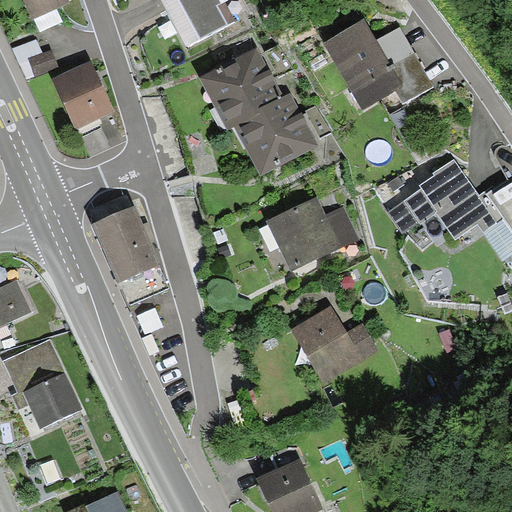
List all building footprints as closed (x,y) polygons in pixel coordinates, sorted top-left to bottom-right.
[(21,0),(33,24),(68,8),(66,0),(21,0)] [(160,0),(187,49),(241,20),(230,0),(160,0)] [(402,105),(432,88),(400,31),(377,44),(366,25),(326,47),(363,112),(396,93),(402,105)] [(200,79),(228,129),(234,126),(285,97),(271,72),(257,47),(235,59),(200,79)] [(53,50),(29,59),(37,77),(60,69),(53,50)] [(92,64),(53,82),(78,134),(116,116),(92,64)] [(234,126),(262,177),(295,158),(320,145),(305,119),(291,94),(285,97),(234,126)] [(477,227),(483,236),(504,222),(487,197),(496,191),(493,186),(478,196),(455,162),(434,176),(436,180),(421,190),(423,193),(391,215),(404,233),(419,223),(421,226),(436,216),(454,243),(477,227)] [(267,224),(291,274),(360,241),(345,210),(327,219),(318,199),(267,224)] [(101,221),(133,300),(171,285),(140,206),(101,221)] [(19,281),(0,289),(0,338),(14,332),(11,327),(36,315),(19,281)] [(293,332),(324,386),(380,353),(365,326),(347,336),(332,309),(293,332)] [(19,412),(30,407),(42,431),(82,412),(49,342),(5,364),(20,395),(13,398),(19,412)] [(308,463),(265,483),(278,511),(294,511),(324,498),(308,463)] [(129,511),(120,491),(74,511),(129,511)]
